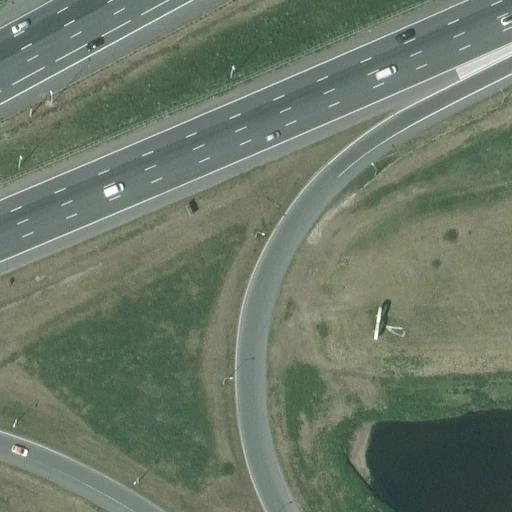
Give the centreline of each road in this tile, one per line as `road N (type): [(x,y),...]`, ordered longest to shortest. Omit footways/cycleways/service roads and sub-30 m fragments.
road 1 (motorway): [(274,511),(251,445),(243,384),(251,310),(273,247),(335,167),(511,58)]
road 2 (motorway): [(0,231),(511,11)]
road 3 (motorway): [(0,440),(147,511)]
road 4 (motorway): [(138,0),(0,75)]
